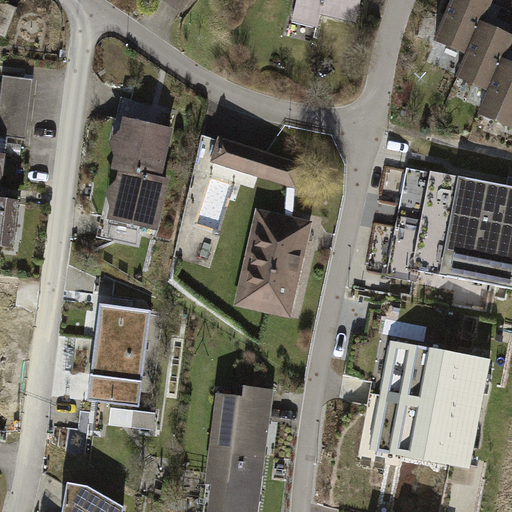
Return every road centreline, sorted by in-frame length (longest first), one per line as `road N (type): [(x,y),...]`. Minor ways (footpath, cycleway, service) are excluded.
road 1 (residential): [(92,7),(18,511)]
road 2 (residential): [(370,126),(326,341),(303,511)]
road 3 (residential): [(92,7),(223,93),(265,109),(370,126)]
road 4 (residential): [(407,0),(370,126)]
